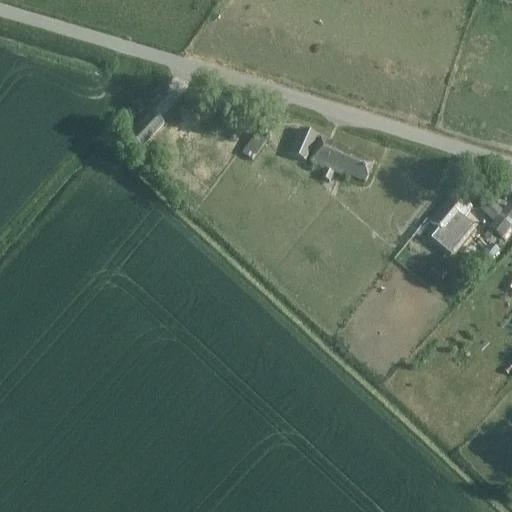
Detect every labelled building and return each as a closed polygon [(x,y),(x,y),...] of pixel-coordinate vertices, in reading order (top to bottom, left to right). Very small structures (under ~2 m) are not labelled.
[(129,136),(142,149),(164,126),(151,114),(129,136)] [(289,154),(305,162),(317,137),(300,129),(289,154)] [(267,144),(257,137),(243,155),(252,162),(267,144)] [(349,150),(321,138),(309,162),(326,169),(322,179),(330,182),(334,173),(345,178),(346,175),(365,183),(374,164),(348,153),(349,150)] [(454,193),(430,222),(440,231),(431,242),(450,258),(473,231),(469,227),(462,221),(472,208),(454,193)] [(502,212),(489,201),(480,212),(494,224),(489,229),(503,241),(511,229),(511,212),(506,208),(502,212)] [(490,265),(499,253),(491,246),(481,258),(490,265)]
